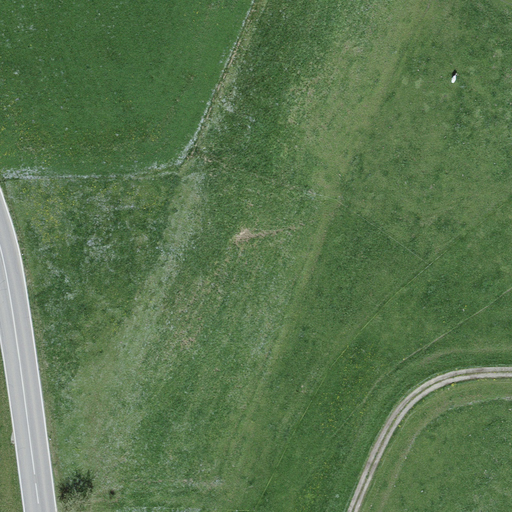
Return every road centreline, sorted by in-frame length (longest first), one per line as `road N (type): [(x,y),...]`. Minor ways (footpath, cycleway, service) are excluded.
road 1 (tertiary): [(0,248),(39,511)]
road 2 (track): [(353,511),(385,434),(411,398),(447,377),(511,371)]
